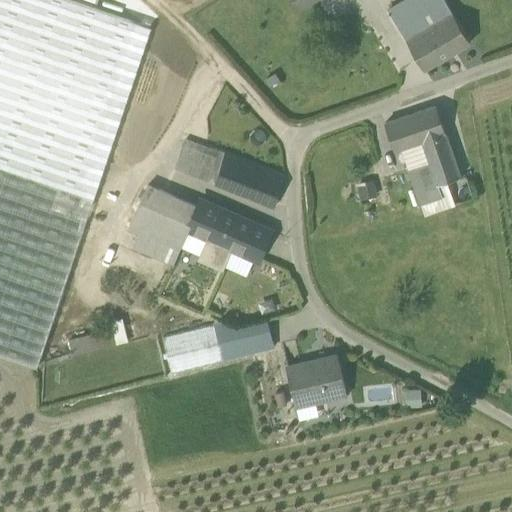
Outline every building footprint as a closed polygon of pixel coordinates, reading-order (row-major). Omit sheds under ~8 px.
[(0,0),(0,356),(36,368),(151,28),(66,0),(0,0)] [(314,0),(292,0),(298,10),(314,0)] [(405,0),(388,10),(424,70),(470,43),(444,0),(405,0)] [(405,147),(422,141),(445,134),(436,106),(386,122),(395,150),(405,147)] [(422,141),(428,158),(450,151),(445,134),(422,141)] [(185,140),(182,149),(196,154),(189,173),(215,183),(224,154),(185,140)] [(405,147),(415,177),(432,172),(428,158),(422,141),(405,147)] [(176,168),(189,173),(196,154),(182,149),(176,168)] [(459,178),(450,151),(428,158),(432,172),(436,185),(448,181),(459,178)] [(215,183),(274,207),(284,176),(224,154),(215,183)] [(415,177),(423,201),(440,196),(436,185),(432,172),(415,177)] [(377,197),(374,179),(355,183),(359,201),(377,197)] [(440,196),(423,201),(420,202),(424,215),(456,205),(448,181),(436,185),(440,196)] [(187,231),(197,207),(148,185),(128,229),(140,233),(179,249),(180,250),(180,247),(188,231),(187,231)] [(188,231),(207,239),(231,251),(254,260),(257,262),(271,230),(200,200),(197,207),(187,231),(188,231)] [(188,231),(180,247),(200,256),(207,239),(188,231)] [(179,249),(140,233),(134,248),(173,263),(179,249)] [(224,267),(231,251),(207,239),(200,256),(198,260),(223,271),(224,267)] [(231,251),(224,267),(246,277),(254,260),(231,251)] [(272,298),(258,303),(262,317),(277,312),(272,298)] [(123,318),(109,322),(110,328),(115,345),(129,342),(123,318)] [(216,321),(214,325),(223,360),(275,347),(268,321),(230,327),(216,321)] [(214,325),(163,337),(172,373),(223,361),(223,360),(214,325)] [(115,345),(110,328),(68,339),(72,356),(115,345)] [(287,368),(296,405),(316,400),(346,393),(338,356),(287,368)] [(420,388),(405,389),(407,408),(422,407),(420,388)] [(316,400),(296,405),(300,420),(319,415),(316,400)]
